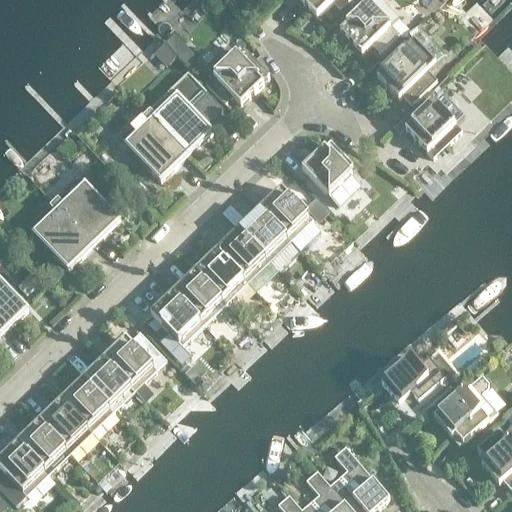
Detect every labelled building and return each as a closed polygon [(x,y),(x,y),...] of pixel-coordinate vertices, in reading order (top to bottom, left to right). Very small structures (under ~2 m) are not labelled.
[(296,0),(317,21),(332,6),(340,13),(353,0),(352,0),(296,0)] [(376,0),(340,35),(362,58),(371,49),(379,58),(398,39),(390,31),(398,22),(377,0),(376,0)] [(385,72),(376,80),(398,103),(402,99),(411,109),(437,84),(428,75),(444,59),(417,31),(380,66),(385,72)] [(176,62),(164,49),(155,57),(168,70),(176,62)] [(205,72),(213,81),(205,89),(225,109),(233,101),(241,109),(269,82),(247,59),(241,64),(228,50),(205,72)] [(188,77),(145,118),(186,161),(212,136),(204,128),(221,111),(188,77)] [(407,118),(413,125),(405,133),(435,165),(462,138),(454,130),(464,120),(442,98),(438,102),(431,95),(407,118)] [(186,161),(145,118),(119,143),(161,186),(186,161)] [(337,210),(360,188),(346,174),(352,168),(330,145),(302,173),(337,210)] [(79,181),(53,206),(94,250),(120,225),(79,181)] [(281,192),(259,214),(291,246),(299,255),(320,235),(312,226),(313,225),(281,192)] [(307,212),(319,225),(320,225),(328,217),(316,203),(307,212)] [(94,250),(53,206),(27,231),(68,275),(94,250)] [(259,214),(238,234),(269,267),(278,276),(279,277),(300,256),(299,255),(291,246),(259,214)] [(238,234),(216,255),(247,288),(256,297),(278,276),(269,267),(238,234)] [(0,266),(8,258),(1,251),(0,252),(0,266)] [(216,255),(194,276),(226,309),(247,288),(216,255)] [(55,267),(41,281),(49,289),(63,276),(55,267)] [(194,276),(173,297),(204,330),(226,309),(194,276)] [(29,279),(19,289),(18,289),(26,297),(36,287),(29,279)] [(0,284),(0,336),(2,339),(28,314),(0,284)] [(173,297),(150,318),(169,337),(161,345),(182,367),(190,359),(182,351),(204,330),(173,297)] [(105,346),(113,354),(103,363),(135,396),(157,375),(156,373),(165,364),(140,338),(139,339),(143,342),(141,344),(124,326),(123,327),(124,328),(105,346)] [(437,358),(428,366),(419,374),(411,363),(381,389),(399,409),(404,405),(419,422),(457,390),(450,382),(454,378),(437,358)] [(135,396),(103,363),(82,384),(113,417),(135,396)] [(482,381),(481,380),(434,421),(451,442),(455,438),(463,448),(498,418),(482,399),(488,394),(488,388),(482,381)] [(113,417),(82,384),(60,405),(92,438),(113,417)] [(92,438),(60,405),(38,426),(70,458),(92,438)] [(70,458),(38,426),(17,446),(48,479),(70,458)] [(502,485),(510,494),(511,492),(511,444),(510,442),(507,445),(499,436),(477,455),(485,464),(481,467),(499,488),(502,485)] [(48,479),(17,446),(0,462),(0,496),(15,511),(48,479)] [(346,476),(330,491),(329,491),(346,511),(379,511),(389,503),(345,452),(334,462),(346,476)] [(318,500),(304,511),(346,511),(329,491),(330,491),(317,476),(306,486),(318,500)] [(104,482),(99,487),(105,494),(110,489),(104,482)] [(279,511),(298,511),(289,500),(277,510),(279,511)]
